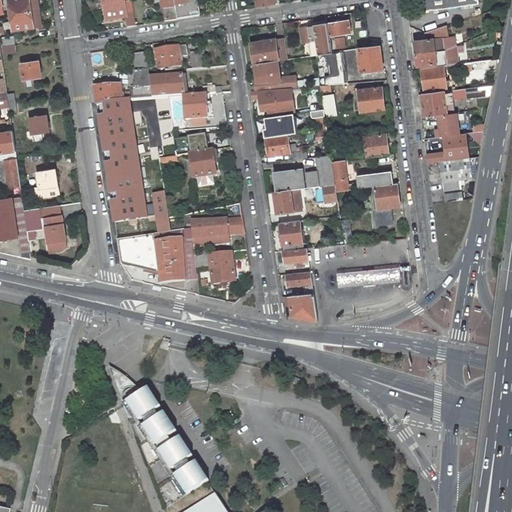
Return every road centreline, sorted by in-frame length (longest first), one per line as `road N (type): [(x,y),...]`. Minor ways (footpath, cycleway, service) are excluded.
road 1 (residential): [(231,20),(275,330)]
road 2 (residential): [(392,0),(432,296)]
road 3 (residential): [(72,44),(107,275),(100,289)]
road 4 (trunk): [(511,43),(471,255)]
road 5 (residential): [(38,511),(73,335),(89,306)]
road 6 (secondary): [(340,369),(402,435),(447,505)]
road 7 (residential): [(231,20),(72,44)]
road 8 (trunk): [(511,374),(494,409),(479,511)]
road 9 (residential): [(364,0),(231,20)]
